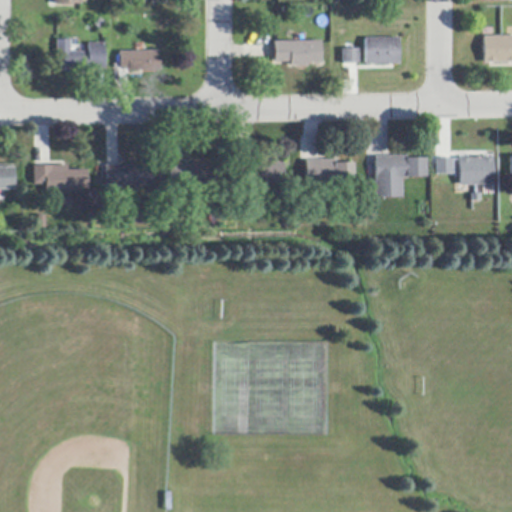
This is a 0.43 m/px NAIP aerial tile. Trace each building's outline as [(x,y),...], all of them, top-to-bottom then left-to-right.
[(485,37),(495,37),(509,37),(511,37),(511,63),(485,64),(485,37)] [(365,39),(399,38),(400,65),(365,66),(365,39)] [(69,46),(69,53),(84,53),(87,53),(87,44),(104,44),(104,71),(103,71),(89,71),(89,73),(56,73),(56,54),(56,41),(69,41),(69,46)] [(274,57),(273,46),(273,42),(321,42),(321,64),(306,64),(306,67),(289,67),(289,63),(274,63),(274,57)] [(357,64),(344,64),(342,64),(342,50),(359,50),(359,64),(357,64)] [(128,72),(127,72),(127,69),(120,69),(119,69),(119,53),(159,52),(160,71),(128,72)] [(375,198),(375,197),(374,157),(388,157),(407,156),(407,159),(426,159),(426,178),(424,178),(424,177),(406,177),(406,179),(401,179),(402,198),(375,198)] [(458,158),(493,158),(494,186),(459,187),(458,158)] [(437,160),(450,160),(453,160),(453,175),(436,175),(436,160),(437,160)] [(353,185),(305,186),(304,163),(304,161),(318,161),(335,161),(335,164),(353,164),(353,185)] [(283,184),(236,185),(236,164),(249,164),(249,163),(267,163),(267,164),(283,163),(283,184)] [(217,187),(170,188),(169,188),(169,166),(182,166),(196,165),(216,164),(217,187)] [(0,165),(12,165),(12,191),(0,191),(0,165)] [(152,187),(105,187),(105,184),(104,166),(117,166),(119,166),(136,165),(136,166),(151,166),(152,187)] [(86,170),(86,193),(72,194),(72,198),(59,199),(59,194),(44,194),(44,185),(32,185),(32,166),(34,166),(48,166),(66,166),(66,171),(86,170)]
